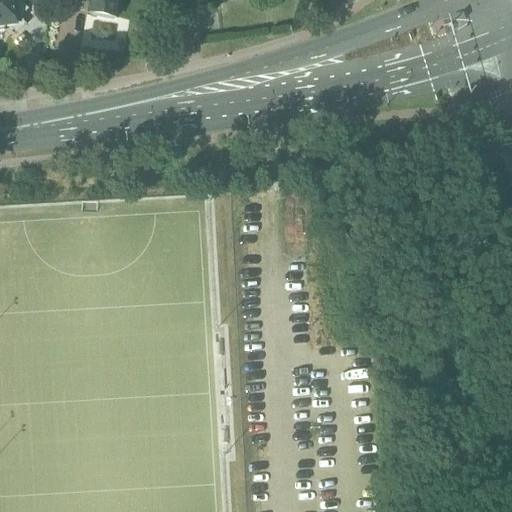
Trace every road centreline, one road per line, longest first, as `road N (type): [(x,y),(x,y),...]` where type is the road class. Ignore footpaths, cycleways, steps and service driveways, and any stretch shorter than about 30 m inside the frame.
road 1 (primary): [(165,104),(279,104),(493,45)]
road 2 (primary): [(440,0),(165,104)]
road 3 (primary): [(0,129),(165,104)]
